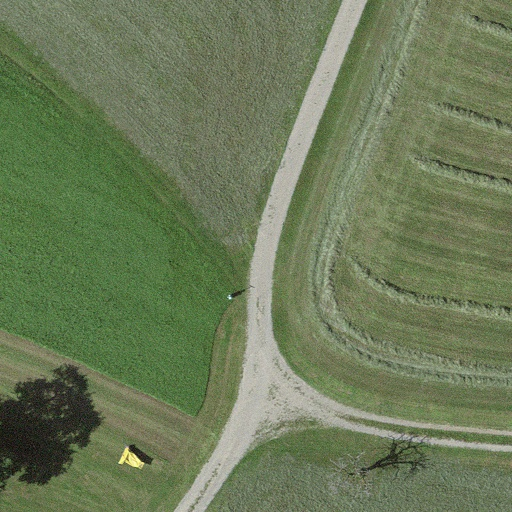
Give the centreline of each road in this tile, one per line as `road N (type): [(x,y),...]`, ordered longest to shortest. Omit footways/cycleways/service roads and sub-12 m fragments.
road 1 (track): [(0,52),(161,196),(262,316)]
road 2 (track): [(262,316),(271,242),(363,0)]
road 3 (track): [(511,447),(373,435),(308,400),(286,373),(262,316)]
road 4 (track): [(262,316),(247,421),(226,470)]
road 5 (track): [(373,435),(322,427),(277,435),(226,470)]
